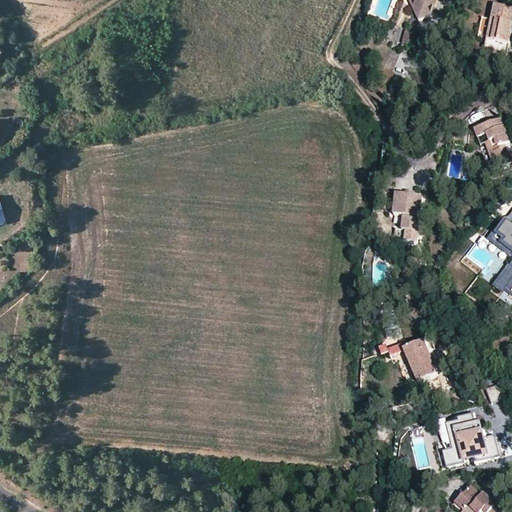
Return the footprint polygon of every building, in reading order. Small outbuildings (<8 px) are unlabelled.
[(417,0),(414,10),(420,22),(432,16),(428,8),(431,0),(417,0)] [(428,8),(432,16),(437,0),(431,0),(428,8)] [(508,56),(511,39),(511,10),(495,6),(491,20),(483,18),(478,38),(486,40),(484,50),(508,56)] [(409,31),(404,48),(415,41),(409,31)] [(511,144),(503,121),(475,131),(478,139),(487,136),(490,143),(486,144),(495,170),(511,164),(511,162),(510,156),(506,146),(511,144)] [(418,241),(423,195),(397,192),(395,213),(405,214),(403,228),(407,229),(406,239),(418,241)] [(511,222),(509,221),(499,235),(506,241),(505,243),(511,247),(511,262),(511,263),(509,264),(493,285),(506,295),(507,292),(511,295),(511,222)] [(381,351),(383,356),(389,353),(391,357),(404,352),(401,343),(381,351)] [(438,375),(424,343),(404,351),(418,383),(438,375)] [(502,385),(487,390),(492,404),(506,399),(502,385)] [(493,405),(496,419),(505,417),(502,403),(493,405)] [(482,431),(478,415),(460,419),(461,423),(448,426),(454,450),(449,451),(445,452),(449,468),(467,463),(466,458),(477,456),(478,461),(478,463),(503,457),(497,436),(487,438),(485,430),(482,431)] [(454,450),(448,426),(448,422),(435,425),(449,451),(454,450)] [(483,497),(472,488),(465,495),(464,495),(456,504),(464,511),(469,511),(472,510),(474,511),(497,511),(497,510),(493,505),(496,501),(487,492),(483,497)]
